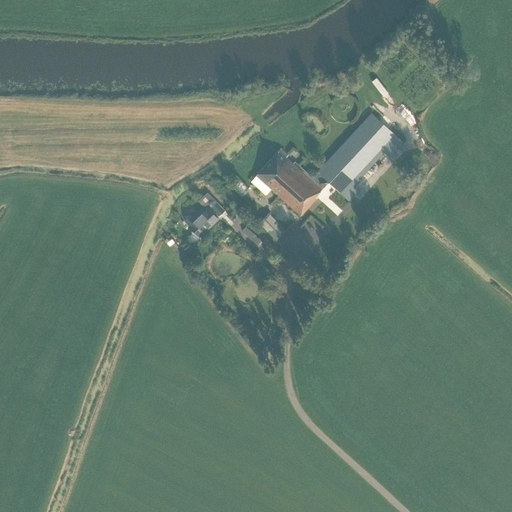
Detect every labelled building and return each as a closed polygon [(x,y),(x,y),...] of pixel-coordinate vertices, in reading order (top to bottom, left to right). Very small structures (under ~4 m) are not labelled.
[(329,182),(350,201),(358,193),(357,192),(403,142),(372,113),(313,177),(295,161),(293,164),(286,157),(288,155),(280,148),(256,176),(300,216),(317,197),(316,196),(329,182)] [(240,179),(232,187),(241,196),(249,188),(240,179)] [(203,207),(212,198),(206,192),(198,201),(203,207)] [(218,216),(225,210),(213,198),(207,204),(218,216)] [(188,226),(188,227),(191,230),(191,231),(192,232),(193,232),(198,237),(217,219),(207,208),(195,220),(189,214),(183,220),(188,226)] [(275,240),(285,231),(268,213),(259,222),(275,240)] [(254,243),(258,238),(245,226),(241,231),(254,243)] [(268,344),(260,352),(267,360),(275,352),(268,344)]
